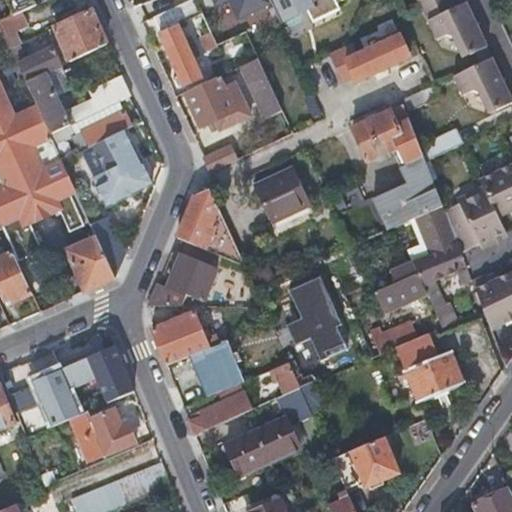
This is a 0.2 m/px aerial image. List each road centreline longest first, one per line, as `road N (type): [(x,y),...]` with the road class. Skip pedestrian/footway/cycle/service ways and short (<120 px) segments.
road 1 (residential): [(124,311),(179,180),(178,161),(106,0)]
road 2 (residential): [(201,511),(124,311)]
road 3 (residential): [(431,511),(511,399)]
road 4 (residential): [(0,354),(100,310),(124,311)]
